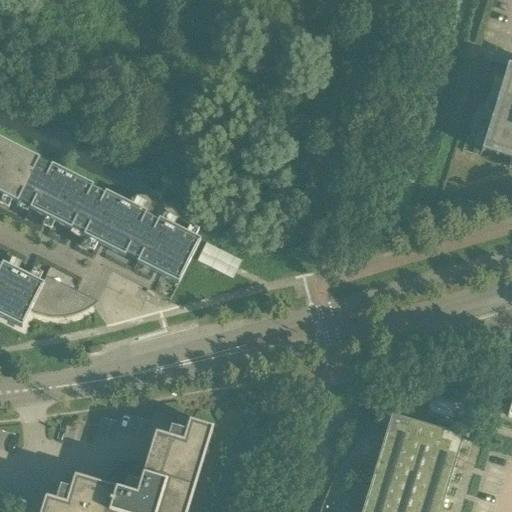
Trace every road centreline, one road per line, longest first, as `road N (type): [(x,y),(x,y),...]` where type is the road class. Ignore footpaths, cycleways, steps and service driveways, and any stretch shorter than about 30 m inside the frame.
road 1 (tertiary): [(511,258),(37,390)]
road 2 (tertiary): [(37,390),(233,363),(511,289)]
